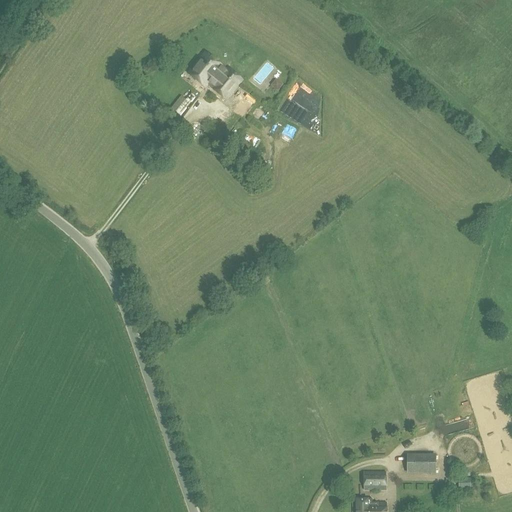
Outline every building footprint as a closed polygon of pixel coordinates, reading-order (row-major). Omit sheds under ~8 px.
[(212,88),(227,100),(238,86),(219,71),(223,66),(205,52),(189,73),(206,87),(214,77),(218,80),(212,88)] [(266,89),(277,70),(268,65),(258,83),(266,89)] [(277,79),(271,86),(278,91),(283,85),(277,79)] [(244,117),(259,102),(252,95),(237,110),(244,117)] [(267,125),(276,117),(266,107),(258,115),(267,125)] [(448,425),(450,433),(460,431),(458,422),(448,425)] [(466,443),(469,452),(464,454),(467,464),(484,458),(477,439),(466,443)] [(407,474),(437,475),(437,454),(408,454),(407,474)] [(364,491),(387,491),(386,472),(364,471),(364,491)] [(459,478),(459,490),(471,489),(470,477),(459,478)] [(357,499),(356,511),(386,511),(386,502),(379,502),(379,505),(369,505),(368,498),(357,499)]
